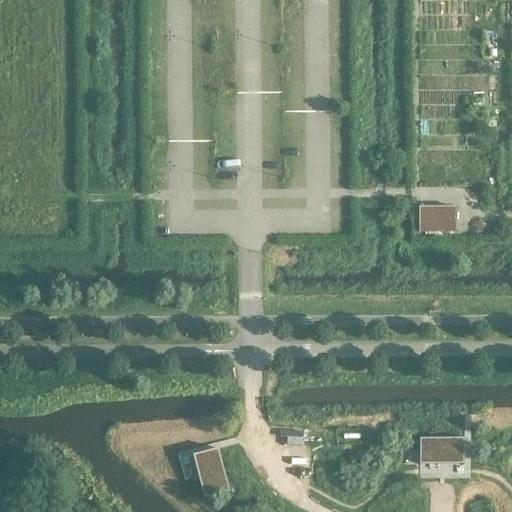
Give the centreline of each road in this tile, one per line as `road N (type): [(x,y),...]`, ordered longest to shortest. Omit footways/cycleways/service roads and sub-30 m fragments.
road 1 (unclassified): [(511,349),(219,352)]
road 2 (track): [(0,196),(180,194)]
